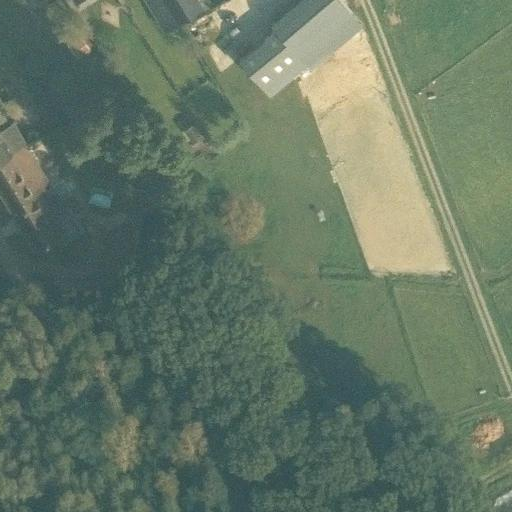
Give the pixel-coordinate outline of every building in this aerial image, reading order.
[(94,0),(73,0),(80,10),(94,0)] [(196,0),(168,0),(181,19),(201,7),(196,0)] [(298,0),(271,22),(276,28),(240,57),(269,94),(307,65),(309,68),(362,26),(341,0),(298,0)] [(76,25),(63,35),(80,55),(92,45),(76,25)] [(56,116),(46,97),(34,104),(45,122),(56,116)] [(184,129),(191,140),(202,133),(194,122),(184,129)] [(0,158),(13,151),(0,127),(0,158)] [(61,245),(78,235),(82,232),(66,206),(51,215),(36,190),(49,183),(26,144),(13,151),(0,158),(0,185),(36,246),(55,235),(61,245)]
